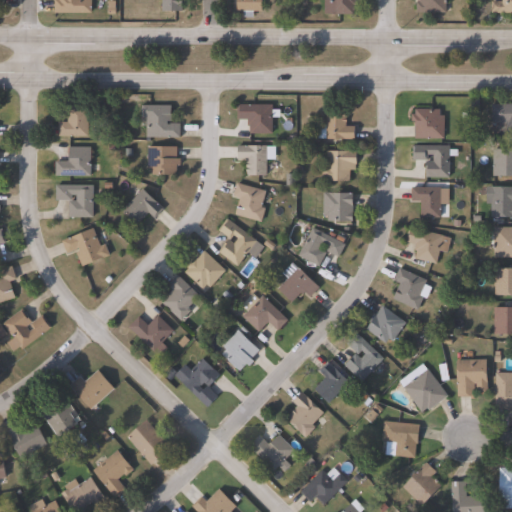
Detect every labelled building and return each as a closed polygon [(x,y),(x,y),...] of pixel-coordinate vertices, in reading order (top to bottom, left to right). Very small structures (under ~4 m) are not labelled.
[(90,0),(90,13),(54,13),(54,0),(90,0)] [(182,0),(182,11),(161,11),(161,0),(182,0)] [(261,0),(261,11),(252,11),(252,17),(243,17),(243,11),(237,11),(237,0),(261,0)] [(354,0),(354,14),(324,14),(324,0),(354,0)] [(446,0),(446,13),(417,13),(417,3),(420,2),(420,0),(446,0)] [(511,13),(491,13),(491,2),(493,2),(493,0),(511,0),(511,13)] [(511,137),(500,137),(500,124),(493,124),(493,104),(511,104),(511,137)] [(172,106),(172,121),(169,121),(169,124),(181,124),(181,138),(148,137),(148,118),(143,118),(143,105),(172,106)] [(274,105),(274,110),(281,110),(281,117),(273,117),(273,134),(251,134),(251,127),(248,127),(248,120),(238,120),(238,105),(274,105)] [(89,138),(59,137),(59,123),(69,123),(69,106),(89,106),(89,138)] [(441,109),(441,116),(446,116),(446,139),(417,139),(417,122),(413,122),(413,115),(417,115),(417,109),(441,109)] [(348,113),(348,117),(347,117),(347,118),(348,118),(348,122),(347,122),(347,127),(356,127),(356,140),(327,139),(319,139),(320,124),(327,125),(328,110),(347,110),(347,113),(348,113)] [(268,146),(268,147),(276,147),(276,160),(268,160),(268,176),(248,176),(248,159),(239,159),(239,146),(268,146)] [(451,146),(451,178),(427,178),(427,161),(435,161),(435,155),(429,155),(429,160),(415,160),(415,146),(451,146)] [(92,147),(91,177),(57,176),(57,161),(69,161),(70,147),(92,147)] [(178,147),(178,159),(182,159),(182,165),(178,165),(178,176),(153,176),(153,168),(149,168),(149,147),(178,147)] [(511,149),(511,176),(495,176),(495,149),(511,149)] [(357,152),(357,170),(351,170),(351,182),(324,181),(324,167),(328,167),(328,151),(357,152)] [(267,209),(263,223),(237,215),(242,199),(234,197),(238,183),(268,192),(263,208),(267,209)] [(94,186),(94,218),(70,218),(70,202),(78,202),(78,195),(73,195),(73,201),(57,201),(57,186),(94,186)] [(450,189),(450,205),(442,205),(442,218),(421,218),(422,202),(412,202),(413,187),(442,188),(442,189),(450,189)] [(511,187),(511,218),(510,218),(502,218),(502,217),(493,217),(493,204),(488,204),(488,187),(511,187)] [(165,210),(157,219),(150,213),(138,225),(123,211),(144,189),(165,210)] [(355,194),(354,222),(329,222),(330,216),(325,216),(325,193),(330,193),(330,194),(355,194)] [(228,218),(266,247),(257,259),(249,253),(239,267),(220,253),(230,239),(235,244),(239,239),(235,236),(232,240),(219,230),(228,218)] [(347,245),(340,258),(329,252),(321,267),(300,256),(314,228),(347,245)] [(452,239),(449,253),(441,251),(438,264),(416,259),(418,251),(416,250),(417,245),(408,242),(411,228),(445,236),(445,237),(452,239)] [(511,228),(511,258),(496,258),(496,245),(490,245),(490,233),(496,233),(496,228),(511,228)] [(94,229),(102,247),(106,245),(111,257),(84,268),(78,253),(82,252),(80,249),(68,253),(63,241),(94,229)] [(206,251),(227,271),(211,288),(208,285),(205,289),(186,272),(189,269),(187,267),(191,262),(194,264),(206,251)] [(294,263),(300,269),(300,268),(321,288),(312,298),(307,293),(305,295),(304,294),(295,304),(279,290),(289,279),(284,274),(294,263)] [(17,299),(0,304),(0,270),(13,266),(18,280),(11,282),(17,299)] [(426,297),(420,311),(395,300),(402,284),(396,281),(401,269),(429,281),(422,296),(426,297)] [(511,269),(511,296),(497,296),(497,269),(511,269)] [(199,308),(194,312),(193,311),(183,322),(163,303),(174,290),(169,286),(179,276),(201,296),(194,303),(199,308)] [(254,294),(261,300),(264,296),(290,322),(280,332),(270,322),(260,333),(244,317),(249,312),(242,306),(254,294)] [(385,306),(408,324),(394,342),(391,340),(388,344),(368,330),(373,324),(370,322),(376,314),(378,315),(385,306)] [(511,308),(511,335),(495,335),(496,308),(511,308)] [(23,310),(34,324),(44,316),(53,328),(23,351),(21,348),(15,353),(8,344),(15,339),(4,324),(23,310)] [(159,316),(175,332),(154,352),(129,327),(140,317),(149,326),(159,316)] [(256,363),(251,368),(248,364),(241,372),(223,354),(227,350),(224,347),(240,331),(261,351),(253,360),(256,363)] [(359,334),(385,360),(383,362),(389,367),(380,376),(374,371),(364,383),(346,366),(358,354),(363,359),(367,355),(363,351),(360,355),(349,344),(359,334)] [(219,397),(209,407),(182,382),(204,359),(221,375),(210,388),(219,397)] [(488,360),(489,372),(493,372),(494,380),(489,380),(490,393),(478,393),(478,384),(476,384),(477,397),(459,398),(458,361),(488,360)] [(351,382),(332,404),(316,390),(327,378),(321,372),(329,362),(351,382)] [(425,365),(429,371),(430,370),(450,397),(431,411),(430,409),(424,414),(401,382),(425,365)] [(98,371),(115,389),(93,410),(71,387),(81,377),(86,382),(98,371)] [(511,373),(511,410),(497,410),(497,373),(511,373)] [(317,428),(307,438),(288,419),(300,407),(295,402),(303,393),(325,414),(314,425),(317,428)] [(64,398),(74,413),(72,414),(79,425),(59,439),(40,411),(54,401),(56,404),(64,398)] [(172,449),(153,466),(128,438),(147,420),(172,449)] [(397,456),(397,457),(387,456),(388,442),(383,442),(385,422),(421,425),(418,456),(397,456)] [(21,426),(25,434),(38,427),(48,445),(33,453),(35,457),(30,460),(28,456),(21,459),(7,433),(21,426)] [(280,435),(296,451),(277,472),(250,447),(260,436),(270,445),(280,435)] [(118,451),(134,470),(127,476),(126,475),(119,480),(126,490),(116,498),(97,475),(95,477),(92,473),(98,468),(95,463),(104,455),(108,460),(118,451)] [(0,479),(8,478),(4,459),(0,459),(0,479)] [(443,487),(424,506),(404,486),(428,462),(437,472),(433,477),(443,487)] [(511,509),(500,509),(501,468),(511,468),(511,509)] [(324,471),(335,482),(342,474),(350,482),(325,506),(318,498),(320,497),(319,496),(311,503),(301,493),(324,471)] [(92,478),(108,501),(98,508),(100,511),(74,511),(62,494),(68,491),(65,487),(76,480),(80,486),(92,478)] [(467,482),(468,497),(486,497),(486,511),(452,511),(452,482),(467,482)] [(220,490),(238,507),(233,511),(198,511),(194,508),(203,498),(208,503),(220,490)] [(43,500),(47,507),(57,502),(62,511),(32,511),(30,507),(43,500)] [(363,511),(343,511),(357,500),(366,510),(363,511)]
